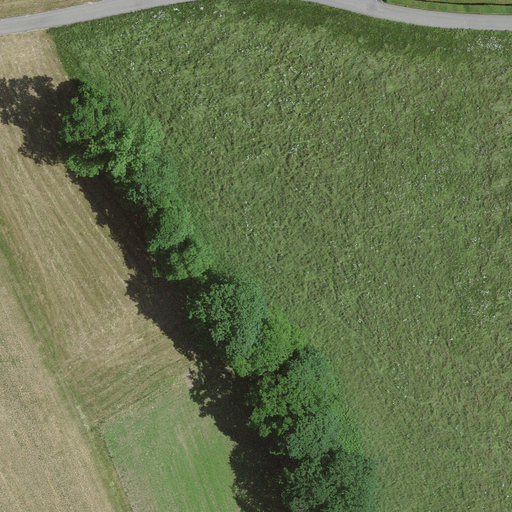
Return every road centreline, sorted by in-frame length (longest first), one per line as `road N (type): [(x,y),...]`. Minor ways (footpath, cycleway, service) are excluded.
road 1 (residential): [(511,22),(415,18),(346,0)]
road 2 (residential): [(155,0),(0,27)]
